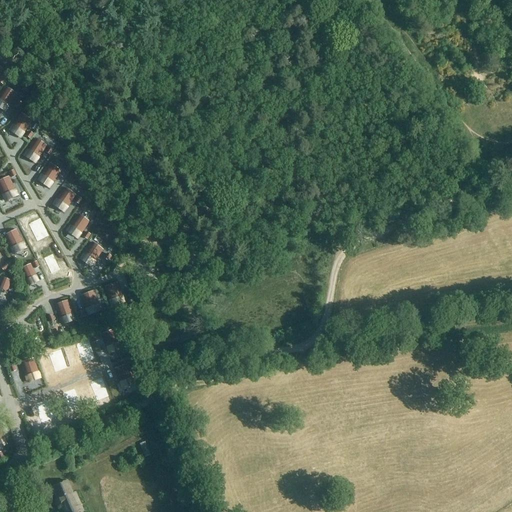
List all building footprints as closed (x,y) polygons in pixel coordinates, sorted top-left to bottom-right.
[(5,87),(0,94),(0,108),(5,111),(16,94),(5,87)] [(31,121),(20,114),(9,130),(20,138),(31,121)] [(46,146),(35,139),(24,156),(35,163),(46,146)] [(49,164),(38,181),(49,188),(60,172),(49,164)] [(14,184),(0,190),(0,192),(6,206),(21,199),(14,184)] [(64,212),(75,196),(65,189),(53,205),(64,212)] [(77,239),(89,223),(78,215),(67,232),(77,239)] [(38,220),(25,225),(36,246),(48,240),(38,220)] [(100,222),(90,222),(91,240),(101,239),(100,222)] [(16,231),(4,237),(13,254),(25,248),(16,231)] [(103,250),(92,243),(81,260),(91,267),(103,250)] [(58,258),(46,264),(54,280),(66,275),(58,258)] [(30,265),(21,270),(29,286),(38,281),(30,265)] [(0,281),(0,297),(5,299),(11,282),(1,278),(0,281)] [(116,284),(104,288),(110,307),(123,303),(116,284)] [(88,315),(100,311),(94,292),(81,297),(88,315)] [(55,306),(62,325),(74,320),(67,302),(55,306)] [(109,340),(97,345),(102,357),(114,353),(109,340)] [(30,367),(17,371),(23,388),(35,385),(30,367)] [(2,426),(0,427),(0,447),(9,444),(2,426)] [(158,455),(152,440),(147,442),(152,457),(158,455)] [(67,481),(52,488),(61,510),(59,511),(83,511),(76,493),(72,494),(67,481)]
